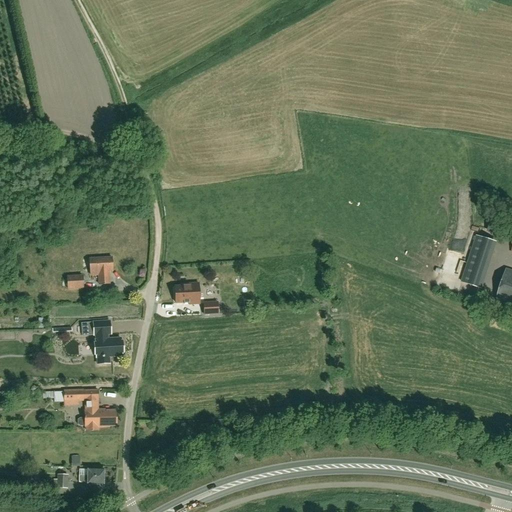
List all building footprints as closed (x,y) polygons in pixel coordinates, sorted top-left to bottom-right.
[(89,259),(90,276),(98,275),(99,285),(109,284),(108,271),(112,271),(112,258),(89,259)] [(511,270),(507,269),(496,302),(511,306),(511,270)] [(83,288),(83,282),(82,276),(72,276),(72,277),(66,277),(67,289),(83,288)] [(176,303),(188,303),(189,305),(200,304),(198,284),(186,284),(186,286),(175,287),(176,303)] [(203,303),(204,316),(219,315),(218,302),(203,303)] [(98,365),(109,364),(109,357),(122,356),(122,353),(123,353),(122,342),(121,342),(121,339),(108,340),(107,335),(111,334),(110,322),(81,324),(82,336),(96,335),(96,341),(95,341),(95,344),(94,344),(95,355),(96,355),(96,358),(97,358),(98,365)] [(79,402),(86,401),(86,412),(84,412),(85,418),(80,418),(77,420),(77,425),(80,427),(86,426),(87,431),(98,431),(97,426),(116,426),(116,411),(97,412),(97,401),(98,401),(98,390),(63,391),(64,402),(79,402)] [(80,470),(80,477),(80,482),(87,482),(87,484),(103,484),(104,470),(87,470),(80,470)] [(53,488),(58,488),(67,489),(67,476),(58,475),(58,480),(54,480),(53,488)]
